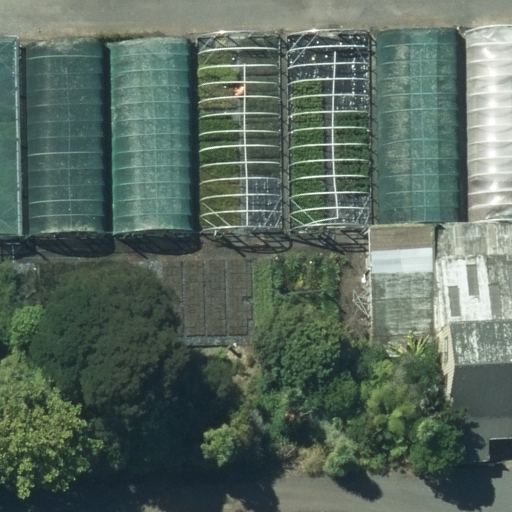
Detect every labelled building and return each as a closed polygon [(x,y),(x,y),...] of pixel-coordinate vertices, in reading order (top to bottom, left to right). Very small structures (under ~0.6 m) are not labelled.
[(373,32),(377,222),(460,220),(456,31),(373,32)] [(511,31),(462,32),(465,225),(511,223),(511,31)] [(284,34),(289,229),(371,228),(366,32),(284,34)] [(200,35),(202,235),(279,235),(278,34),(200,35)] [(0,39),(0,239),(19,239),(15,40),(0,39)] [(111,41),(115,235),(195,233),(191,40),(111,41)] [(28,43),(29,238),(102,238),(102,43),(28,43)] [(511,226),(436,229),(442,466),(488,463),(487,441),(511,440),(511,226)] [(368,233),(370,359),(433,357),(430,233),(368,233)]
